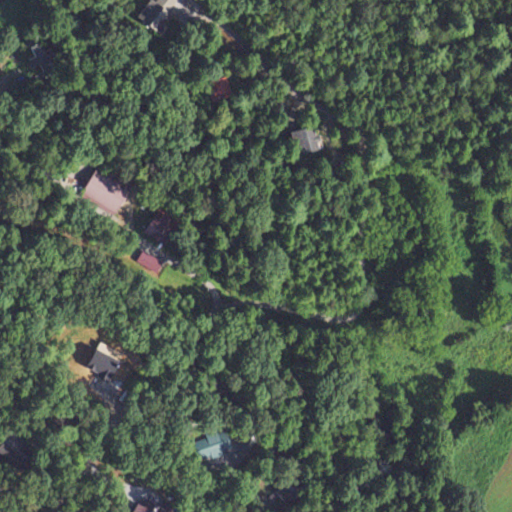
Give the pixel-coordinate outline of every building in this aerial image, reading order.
[(169,14),(165,11),(173,0),(155,0),(154,2),(151,0),(147,0),(134,18),(153,34),(169,14)] [(24,61),(32,73),(54,60),(47,49),(42,52),(36,43),(25,49),(30,58),(24,61)] [(207,89),(215,97),(226,86),(218,78),(207,89)] [(313,126),(287,133),(293,157),(319,150),(313,126)] [(102,216),(126,192),(101,167),(77,191),(102,216)] [(152,245),(171,227),(157,212),(138,229),(152,245)] [(0,437),(0,457),(14,471),(31,454),(7,430),(0,437)] [(157,511),(159,508),(138,497),(130,511),(157,511)]
